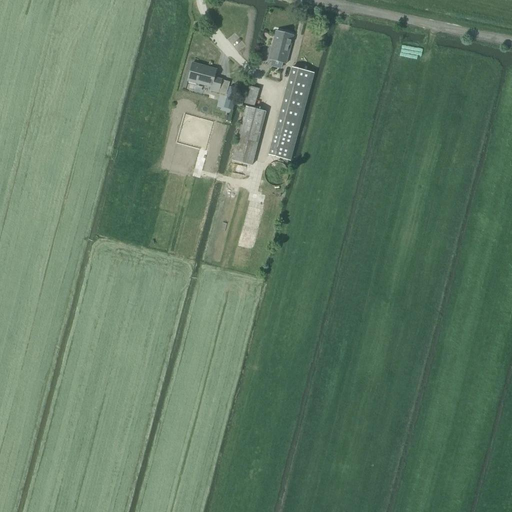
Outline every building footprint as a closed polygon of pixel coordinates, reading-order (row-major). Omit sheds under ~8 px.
[(268,60),(286,64),(293,36),(276,32),(268,60)] [(192,64),(187,81),(211,87),(210,91),(218,93),(222,80),(214,78),(216,70),(206,67),(206,68),(202,67),(202,66),(192,64)] [(268,155),(290,161),(313,74),(292,68),(268,155)] [(236,88),(229,86),(227,95),(234,97),(236,88)] [(244,104),(254,107),(259,90),(249,87),(244,104)] [(216,105),(214,116),(227,119),(229,108),(216,105)] [(232,161),(252,166),(265,112),(246,107),(232,161)] [(286,178),(286,177),(286,175),(285,173),(284,171),(282,169),(279,167),(276,166),(274,166),(272,166),(269,167),(268,168),(265,170),(264,172),(263,174),(263,178),(263,181),(264,182),(265,184),(267,186),(268,187),(270,188),(274,189),(278,188),(282,186),(283,184),(285,182),(285,181),(286,178)]
